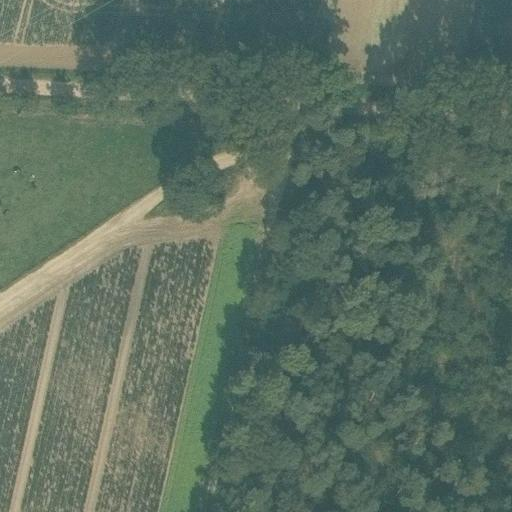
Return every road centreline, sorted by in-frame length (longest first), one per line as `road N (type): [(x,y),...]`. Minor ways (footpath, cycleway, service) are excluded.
road 1 (track): [(210,511),(298,107)]
road 2 (track): [(298,107),(0,304)]
road 3 (track): [(0,84),(298,107)]
road 4 (track): [(298,107),(511,119)]
